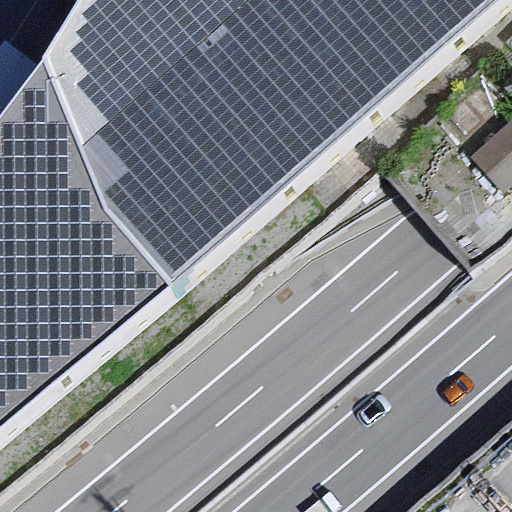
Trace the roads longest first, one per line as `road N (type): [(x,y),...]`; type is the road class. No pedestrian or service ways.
road 1 (motorway): [(511,161),(109,511)]
road 2 (motorway): [(289,511),(511,322)]
